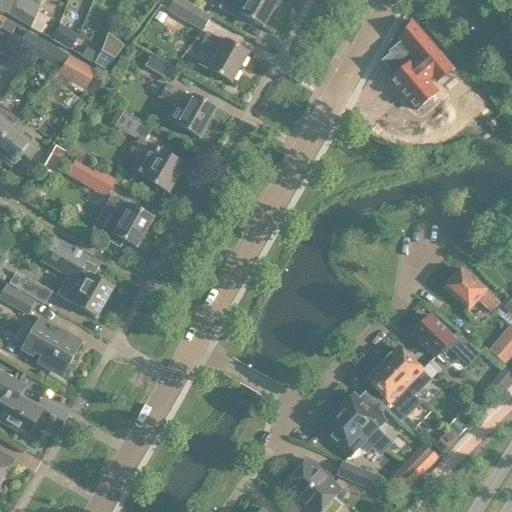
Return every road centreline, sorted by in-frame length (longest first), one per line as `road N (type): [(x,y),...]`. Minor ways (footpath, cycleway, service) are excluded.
road 1 (residential): [(196,349),(382,0)]
road 2 (residential): [(298,411),(442,252)]
road 3 (residential): [(98,511),(196,349)]
road 4 (residential): [(225,511),(298,411)]
